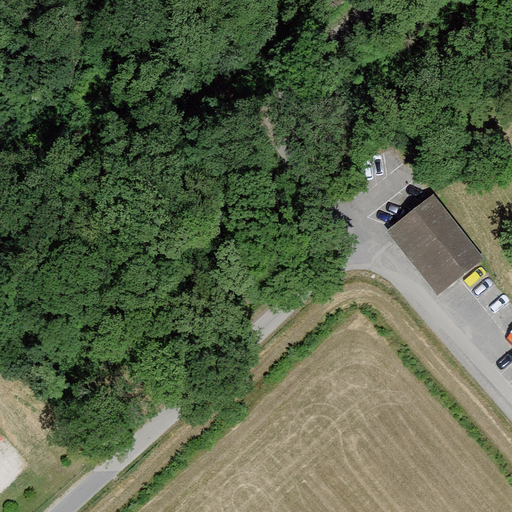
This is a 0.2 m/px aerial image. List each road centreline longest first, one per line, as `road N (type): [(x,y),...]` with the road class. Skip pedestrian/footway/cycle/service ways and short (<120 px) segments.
road 1 (unclassified): [(64,511),(367,237),(511,406)]
road 2 (track): [(367,237),(272,132),(282,80),(381,0)]
